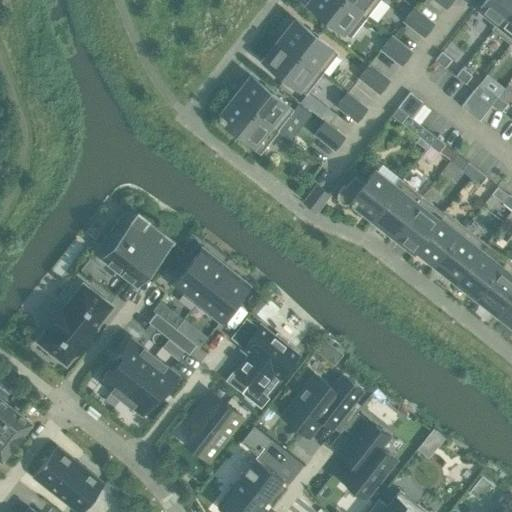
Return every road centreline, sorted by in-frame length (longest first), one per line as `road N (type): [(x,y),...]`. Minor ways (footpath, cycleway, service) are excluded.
road 1 (residential): [(75,410),(61,397),(147,289)]
road 2 (residential): [(135,456),(222,346)]
